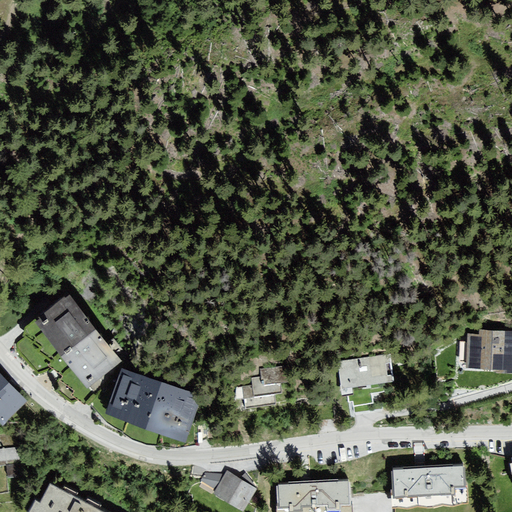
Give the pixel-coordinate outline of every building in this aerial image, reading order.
[(97,390),(130,363),(73,295),(41,323),(97,390)] [(511,377),(511,335),(474,332),(474,336),(463,335),(459,371),(511,377)] [(387,353),(330,358),(333,393),(343,392),(342,382),(389,378),(387,353)] [(247,384),(233,385),(235,409),(272,406),(271,395),(281,394),(278,363),(252,365),(253,376),(246,376),(247,384)] [(0,418),(3,422),(27,399),(0,370),(0,418)] [(176,439),(193,396),(125,370),(109,414),(176,439)] [(0,448),(0,460),(22,457),(20,445),(0,448)] [(511,457),(500,460),(506,496),(511,494),(511,457)] [(465,504),(464,464),(394,466),(395,505),(465,504)] [(238,508),(250,487),(221,470),(209,491),(238,508)] [(108,511),(111,507),(53,478),(41,500),(35,497),(28,510),(32,511),(108,511)] [(349,511),(348,478),(270,482),(271,511),(349,511)]
